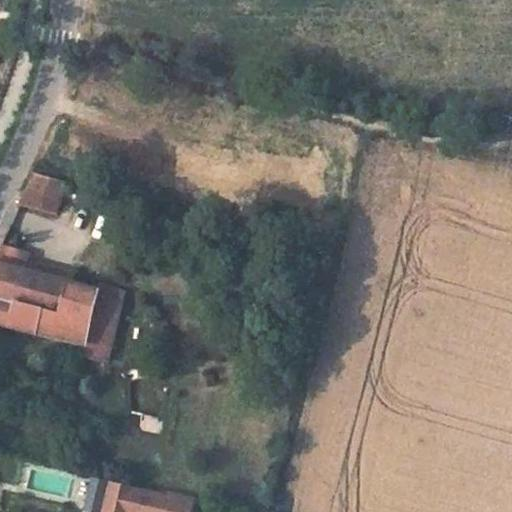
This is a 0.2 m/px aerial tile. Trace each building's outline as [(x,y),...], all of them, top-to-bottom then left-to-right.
[(85,186),(67,182),(64,197),(81,201),(85,186)] [(41,200),(23,194),(4,238),(25,245),(41,200)] [(153,206),(139,202),(135,218),(148,221),(153,206)] [(0,258),(22,265),(26,250),(0,243),(0,258)] [(98,290),(0,264),(0,323),(85,343),(98,290)] [(115,295),(98,290),(85,343),(101,346),(115,295)] [(160,511),(165,496),(109,484),(104,505),(97,504),(94,511),(160,511)] [(189,499),(177,496),(174,510),(181,511),(196,511),(198,505),(189,504),(189,499)]
